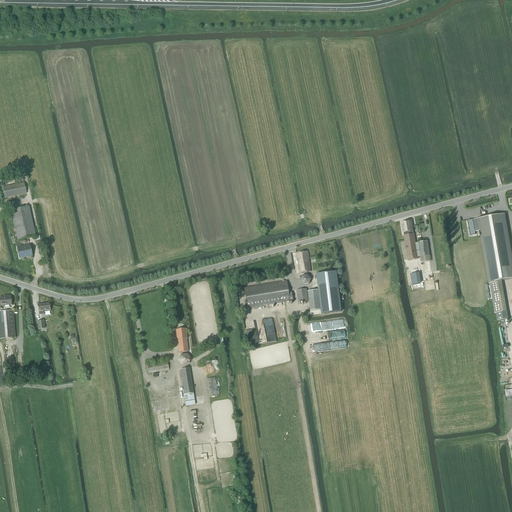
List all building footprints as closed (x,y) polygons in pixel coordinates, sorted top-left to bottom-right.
[(5,198),(26,194),(23,183),(3,188),(5,198)] [(15,231),(20,229),(28,228),(33,227),(29,207),(11,211),(15,231)] [(511,279),(511,264),(505,225),(506,224),(504,214),(478,219),(490,283),(489,283),(496,319),(507,317),(501,281),(511,279)] [(412,231),(413,231),(411,221),(401,223),(403,233),(404,233),(405,236),(403,236),(408,261),(418,259),(414,234),(413,234),(412,231)] [(22,239),(30,237),(28,228),(20,229),(22,239)] [(430,261),(427,242),(418,243),(421,263),(430,261)] [(27,257),(32,256),(30,246),(23,247),(23,246),(17,247),(19,259),(24,258),(24,257),(27,256),(27,257)] [(309,259),(310,259),(308,252),(296,254),(299,274),(311,272),(312,272),(312,270),(311,270),(309,259)] [(336,272),(316,274),(321,314),(341,312),(336,272)] [(309,285),(311,280),(308,275),(302,276),(300,281),(303,285),(309,285)] [(289,293),(287,282),(244,288),(247,308),(293,301),(292,292),(289,293)] [(298,303),(308,302),(306,289),(297,290),(298,303)] [(0,305),(11,305),(10,296),(5,297),(5,298),(0,297),(0,305)] [(44,312),(50,311),(49,303),(42,305),(41,304),(37,305),(39,315),(44,314),(44,312)] [(0,339),(15,338),(13,311),(0,312),(0,339)] [(252,345),(267,342),(263,320),(248,322),(252,345)] [(313,332),(314,341),(347,338),(346,328),(345,328),(344,320),(308,324),(309,333),(313,332)] [(186,339),(187,339),(185,329),(175,330),(176,340),(177,340),(178,353),(188,352),(186,339)] [(191,359),(191,358),(191,357),(190,355),(189,354),(188,354),(187,353),(185,353),(184,353),(183,354),(182,354),(181,355),(180,356),(180,358),(180,359),(180,360),(181,361),(182,362),(183,363),(184,364),(185,364),(187,364),(188,363),(189,363),(190,362),(190,360),(191,359)] [(149,374),(169,370),(167,361),(147,365),(149,374)] [(193,393),(190,375),(191,375),(191,374),(190,374),(189,369),(180,370),(184,394),(193,393)] [(216,390),(217,390),(214,378),(207,379),(211,397),(217,396),(216,390)]
